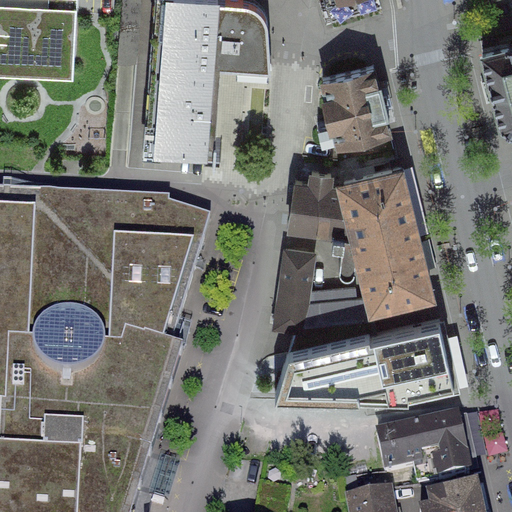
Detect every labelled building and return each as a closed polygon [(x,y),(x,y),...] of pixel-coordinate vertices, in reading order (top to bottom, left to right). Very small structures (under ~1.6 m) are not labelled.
[(76,0),(0,0),(0,56),(73,61),(76,0)] [(253,0),(156,0),(146,145),(208,150),(214,62),(272,66),(268,19),(265,10),(260,4),(254,0),(253,0)] [(378,7),(376,0),(321,0),(326,19),(378,7)] [(508,131),(511,130),(511,45),(489,51),(508,131)] [(378,84),(374,66),(324,79),(329,96),(325,97),(332,125),(319,128),(323,146),(339,141),(340,143),(390,130),(387,118),(386,113),(388,113),(380,83),(378,84)] [(332,233),(341,174),(297,167),(288,227),(332,233)] [(418,235),(402,168),(344,182),(360,249),(418,235)] [(170,202),(0,193),(0,511),(125,511),(116,498),(120,494),(122,493),(125,492),(129,489),(131,486),(133,482),(134,478),(135,474),(134,471),(133,467),(131,463),(129,460),(126,457),(123,455),(119,454),(116,454),(116,445),(148,455),(147,457),(151,458),(184,353),(172,349),(212,220),(170,207),(170,202)] [(432,291),(418,235),(360,249),(374,306),(432,291)] [(323,247),(285,242),(275,311),(314,317),(323,247)] [(375,320),(377,328),(423,318),(421,310),(375,320)] [(456,387),(441,319),(377,333),(375,318),(297,324),(276,396),(409,398),(456,387)] [(375,441),(381,471),(429,461),(433,482),(466,475),(456,425),(375,441)] [(433,511),(491,511),(485,478),(429,488),(433,511)] [(399,511),(395,486),(344,495),(347,511),(399,511)]
